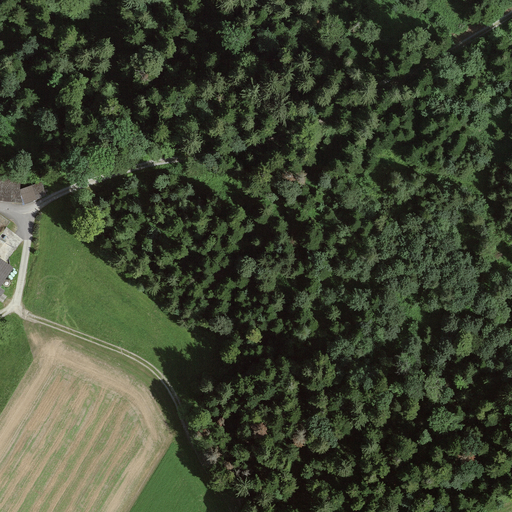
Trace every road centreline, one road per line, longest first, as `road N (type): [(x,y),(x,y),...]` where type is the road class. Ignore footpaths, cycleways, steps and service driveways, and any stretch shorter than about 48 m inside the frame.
road 1 (track): [(511,14),(335,118),(247,147),(120,171),(20,216)]
road 2 (track): [(16,298),(25,315),(153,370),(234,511)]
